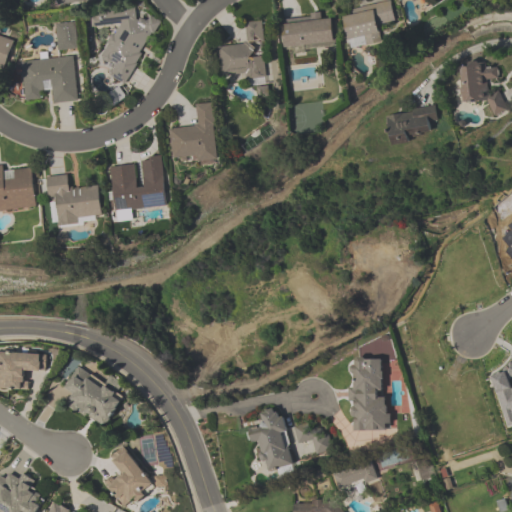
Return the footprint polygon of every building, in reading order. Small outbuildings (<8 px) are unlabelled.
[(342,13),(349,50),(382,43),(379,27),(395,24),(391,3),(342,13)] [(159,21),(149,16),(137,17),(136,8),(91,12),(92,29),(110,28),(115,30),(100,60),(111,65),(112,78),(128,86),(159,21)] [(335,46),(331,19),(321,21),(320,14),(281,19),(285,51),(294,50),(294,51),(335,46)] [(262,21),(244,23),(246,45),(219,47),(221,80),(247,78),(247,86),(267,84),(262,21)] [(78,49),(77,22),(55,23),(57,50),(78,49)] [(0,71),(4,72),(13,39),(0,36),(0,71)] [(77,102),(74,57),(22,61),(24,99),(53,97),(53,104),(77,102)] [(489,103),(490,115),(505,115),(504,94),(489,95),(488,81),(498,80),(497,69),(486,70),(486,64),(460,65),(461,104),(489,103)] [(169,130),(171,163),(218,160),(213,104),(195,105),(197,128),(169,130)] [(386,116),(390,142),(432,134),(430,125),(439,123),(436,108),(386,116)] [(163,169),(136,172),(135,165),(110,168),(114,215),(167,209),(163,169)] [(0,212),(36,209),(33,170),(2,172),(2,166),(0,166),(0,212)] [(99,185),(70,188),(69,176),(47,178),(52,226),(102,221),(99,185)] [(395,261),(396,246),(351,245),(351,277),(405,278),(405,262),(395,261)] [(290,287),(309,306),(324,291),(305,272),(290,287)] [(0,389),(26,390),(26,373),(46,374),(47,354),(0,351),(0,389)] [(389,431),(389,398),(383,398),(382,358),(350,358),(351,431),(389,431)] [(106,428),(124,396),(77,370),(65,391),(73,395),(67,406),(106,428)] [(253,427),(263,472),(278,469),(279,477),(297,472),(283,407),(263,412),(266,424),(253,427)] [(311,435),(309,424),(295,426),(298,443),(312,441),(315,455),(332,452),(328,432),(311,435)] [(120,473),(106,484),(124,510),(154,488),(125,447),(110,459),(120,473)] [(377,478),(372,461),(335,473),(340,490),(377,478)] [(0,477),(1,511),(35,511),(35,476),(0,477)] [(295,501),(294,511),(345,511),(338,502),(295,501)] [(71,511),(54,503),(49,511),(71,511)]
